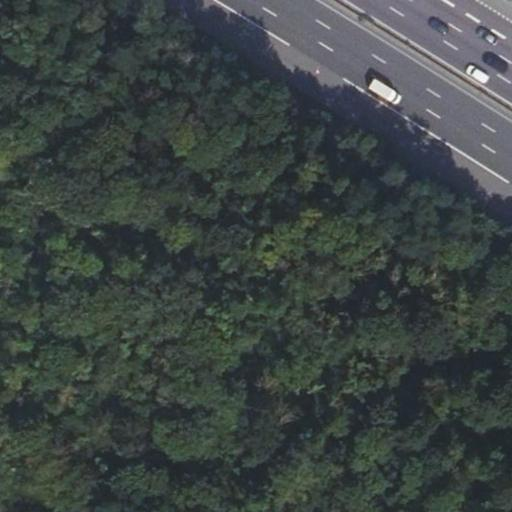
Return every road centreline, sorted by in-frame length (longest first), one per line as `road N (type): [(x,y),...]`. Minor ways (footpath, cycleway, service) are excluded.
road 1 (motorway): [(261,0),(511,158)]
road 2 (motorway): [(511,65),(406,0)]
